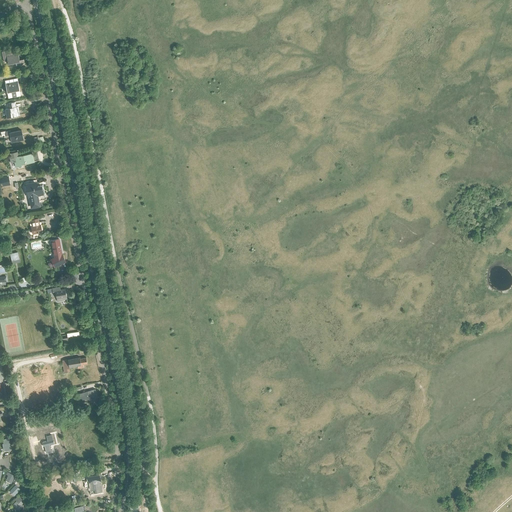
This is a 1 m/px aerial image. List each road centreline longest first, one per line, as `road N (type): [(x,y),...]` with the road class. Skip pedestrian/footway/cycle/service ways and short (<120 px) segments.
road 1 (track): [(165,0),(192,81),(241,118),(311,133),(360,192),(407,310),(383,335),(379,353),(423,393),(415,445),(439,511)]
road 2 (tertiary): [(122,511),(126,429),(36,0)]
road 3 (residential): [(113,511),(117,431),(24,5)]
road 4 (unknown): [(52,0),(143,437),(142,468)]
road 5 (track): [(430,0),(385,71),(330,123),(326,145)]
